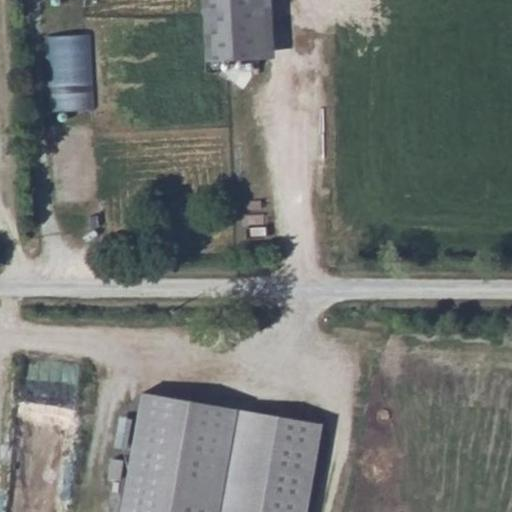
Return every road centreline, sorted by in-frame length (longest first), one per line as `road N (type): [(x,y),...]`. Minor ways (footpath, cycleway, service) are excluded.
road 1 (unclassified): [(511,300),(0,297)]
road 2 (track): [(59,298),(43,0)]
